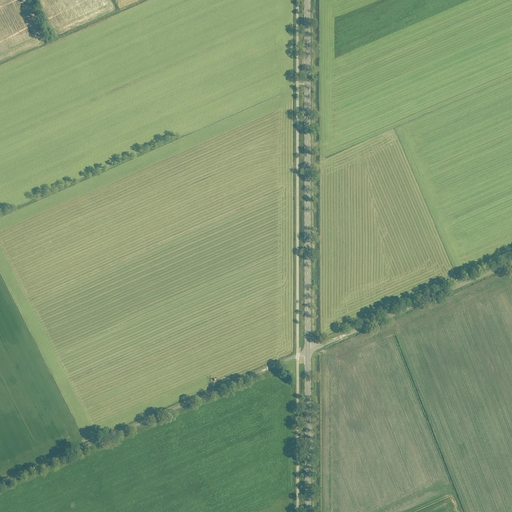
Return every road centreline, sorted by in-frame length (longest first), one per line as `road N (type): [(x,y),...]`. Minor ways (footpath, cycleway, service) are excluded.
road 1 (secondary): [(308,351),(307,0)]
road 2 (unclassified): [(0,483),(308,351)]
road 3 (unclassified): [(308,351),(511,263)]
road 4 (secondary): [(308,511),(308,351)]
